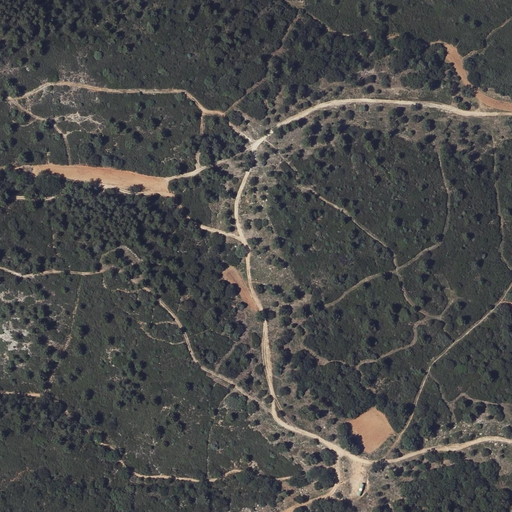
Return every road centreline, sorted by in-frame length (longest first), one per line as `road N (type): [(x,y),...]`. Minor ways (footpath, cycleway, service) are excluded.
road 1 (track): [(334,448),(284,426),(273,412),(265,317),(237,220),(255,145),(338,102),(511,113)]
road 2 (track): [(0,392),(48,393),(129,470),(154,478),(243,469),(278,478),(337,462)]
road 3 (track): [(0,268),(24,275),(126,272),(173,315),(199,364),(273,412)]
road 4 (track): [(206,113),(184,92),(56,83),(25,95),(0,93)]
road 5 (track): [(511,441),(380,462),(334,448)]
road 6 (track): [(175,196),(87,184),(41,199),(0,195)]
road 7 (track): [(197,172),(255,145),(216,111),(200,118),(201,130)]
road 8 (track): [(243,239),(185,218),(165,182),(197,172)]
